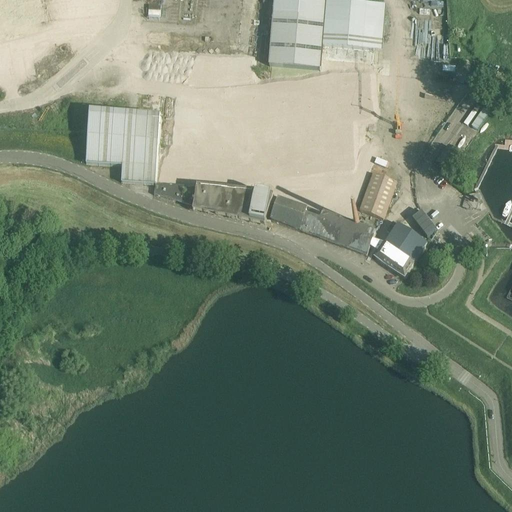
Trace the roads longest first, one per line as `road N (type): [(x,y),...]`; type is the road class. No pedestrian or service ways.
road 1 (tertiary): [(0,332),(57,261),(120,247),(277,270),(405,349),(437,357)]
road 2 (residential): [(304,254),(327,254),(399,299),(426,300),(449,288),(459,272),(457,249),(426,209),(426,162),(472,96),(511,90)]
road 3 (tertiary): [(304,254),(59,165),(0,156)]
road 4 (tertiary): [(437,357),(304,254)]
road 5 (tertiary): [(511,479),(499,465),(491,398),(437,357)]
